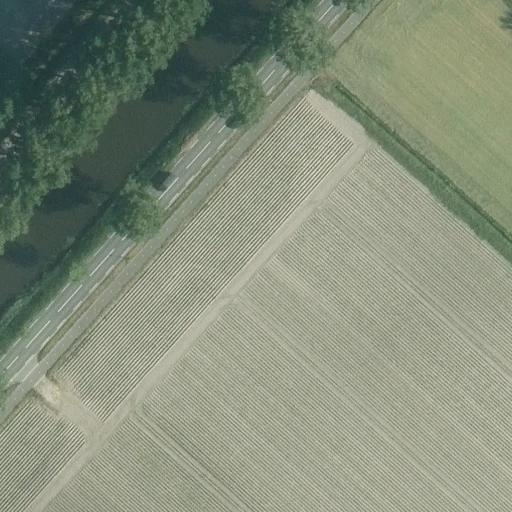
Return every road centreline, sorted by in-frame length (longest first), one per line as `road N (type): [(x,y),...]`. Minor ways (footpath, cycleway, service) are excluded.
road 1 (secondary): [(0,381),(341,0)]
road 2 (tertiary): [(0,167),(149,0)]
